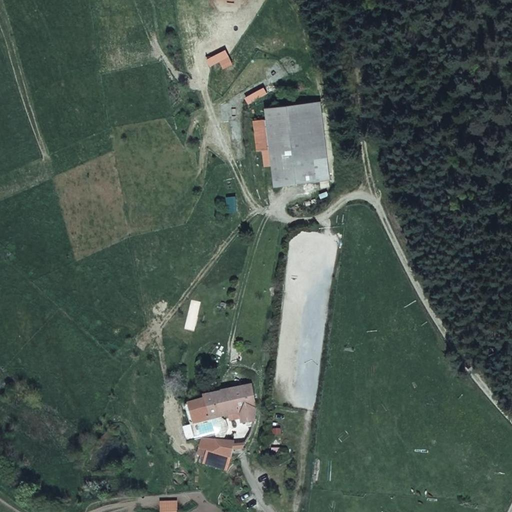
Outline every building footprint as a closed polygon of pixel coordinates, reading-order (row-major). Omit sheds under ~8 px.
[(327,181),(318,102),(263,108),(264,120),(252,121),(256,152),(269,151),(273,187),(327,181)] [(259,406),(255,384),(209,392),(209,397),(191,401),(196,423),(226,417),(243,414),(245,425),(256,424),(259,411),(259,406)] [(205,435),(227,437),(232,429),(231,424),(230,421),(226,417),(196,423),(197,426),(199,435),(205,435)] [(211,448),(243,459),(241,445),(240,445),(236,438),(227,437),(205,435),(203,446),(211,448)] [(203,446),(201,453),(208,455),(211,448),(203,446)] [(235,471),(243,459),(211,448),(208,455),(206,461),(235,471)]
